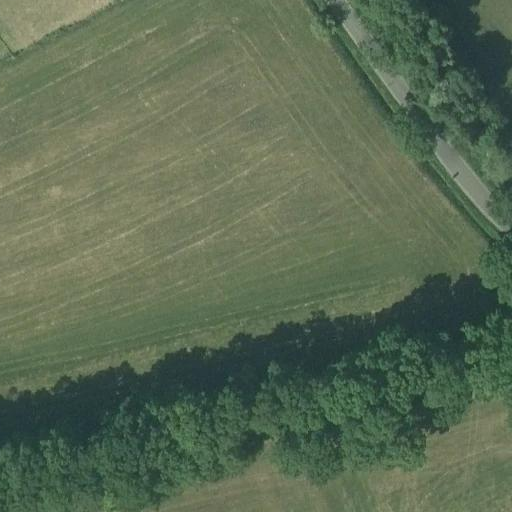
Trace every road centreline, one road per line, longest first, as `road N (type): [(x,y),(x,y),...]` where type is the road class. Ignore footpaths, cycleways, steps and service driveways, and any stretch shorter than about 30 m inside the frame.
road 1 (unclassified): [(0,486),(511,349)]
road 2 (unclassified): [(511,237),(328,0)]
